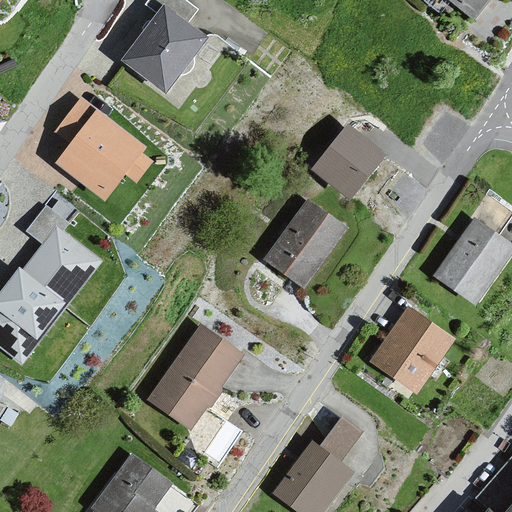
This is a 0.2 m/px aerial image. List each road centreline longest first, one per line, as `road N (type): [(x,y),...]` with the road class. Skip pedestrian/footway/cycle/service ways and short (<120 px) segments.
road 1 (residential): [(490,120),(227,511)]
road 2 (residential): [(0,156),(107,0)]
